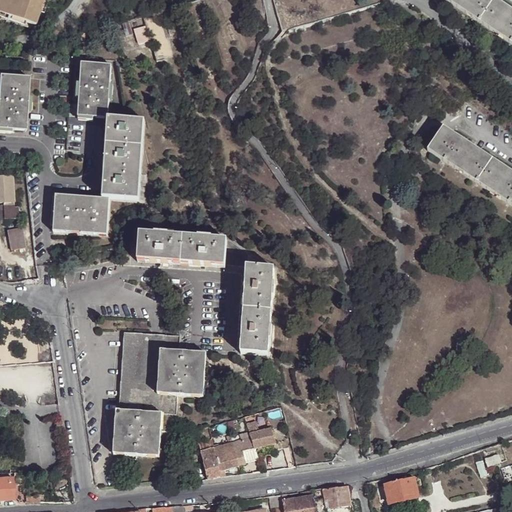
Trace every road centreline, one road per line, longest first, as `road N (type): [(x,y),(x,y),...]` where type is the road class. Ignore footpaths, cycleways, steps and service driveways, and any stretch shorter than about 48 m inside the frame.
road 1 (residential): [(268,0),(272,28),(231,105),(346,267),(351,303),(336,356),(355,469)]
road 2 (residential): [(83,507),(355,469)]
road 3 (residential): [(0,289),(48,304),(60,319),(83,507)]
road 4 (residential): [(355,469),(511,427)]
